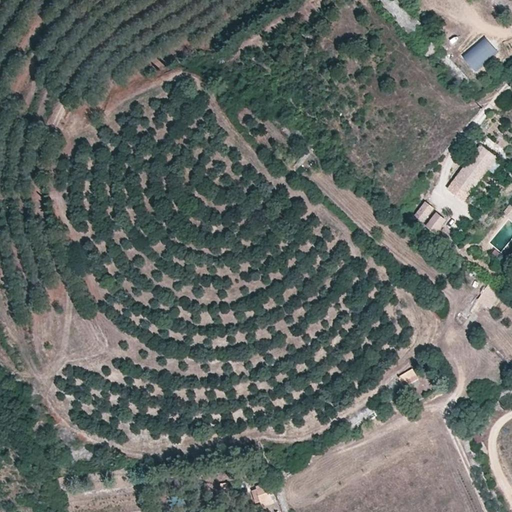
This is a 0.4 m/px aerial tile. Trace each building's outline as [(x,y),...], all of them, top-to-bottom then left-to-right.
[(462,56),(475,70),(498,50),(485,35),(462,56)] [(498,156),(482,145),(454,182),(470,194),(498,156)] [(423,202),(412,217),(422,224),(433,210),(423,202)] [(447,221),(436,212),(425,227),(436,235),(447,221)] [(414,368),(399,378),(404,387),(419,378),(414,368)] [(476,423),(469,426),(477,444),(483,441),(476,423)] [(268,483),(257,487),(264,506),(275,503),(268,483)]
